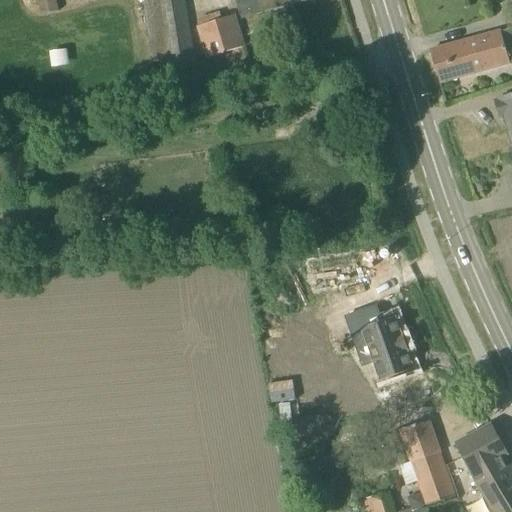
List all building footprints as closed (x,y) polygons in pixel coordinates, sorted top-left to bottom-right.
[(36,0),(40,15),(59,11),(56,0),(36,0)] [(142,0),(154,74),(195,67),(183,0),(142,0)] [(235,0),(241,20),(306,0),(235,0)] [(208,59),(244,47),(234,16),(198,27),(208,59)] [(440,83),(510,64),(510,63),(511,62),(511,28),(501,32),(430,51),(440,83)] [(511,140),(511,96),(499,100),(500,100),(495,102),(500,118),(505,117),(507,124),(509,123),(511,128),(508,129),(511,140)] [(106,99),(86,102),(88,117),(109,114),(106,99)] [(51,114),(55,137),(70,134),(66,112),(51,114)] [(33,141),(29,120),(9,123),(13,145),(33,141)] [(375,306),(344,317),(355,347),(363,366),(373,362),(381,381),(413,369),(406,349),(407,349),(402,336),(401,336),(394,317),(381,321),(375,306)] [(408,477),(416,474),(427,506),(456,497),(429,421),(400,430),(411,462),(404,464),(408,477)] [(511,511),(511,461),(491,424),(455,445),(471,473),(470,474),(486,498),(494,511),(511,511)] [(365,499),(369,511),(393,511),(389,493),(365,499)] [(313,496),(304,511),(323,511),(328,505),(313,496)]
